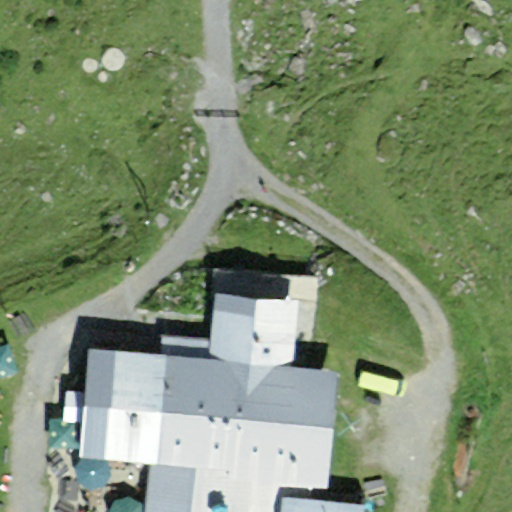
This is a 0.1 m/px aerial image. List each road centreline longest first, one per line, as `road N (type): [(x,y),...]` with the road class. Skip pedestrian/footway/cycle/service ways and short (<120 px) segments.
road 1 (track): [(230,179),(193,232),(149,273),(45,342),(23,436),(21,511)]
road 2 (track): [(445,347),(407,283),(265,189),(230,179)]
road 3 (track): [(230,179),(218,0)]
road 4 (track): [(407,511),(445,347)]
